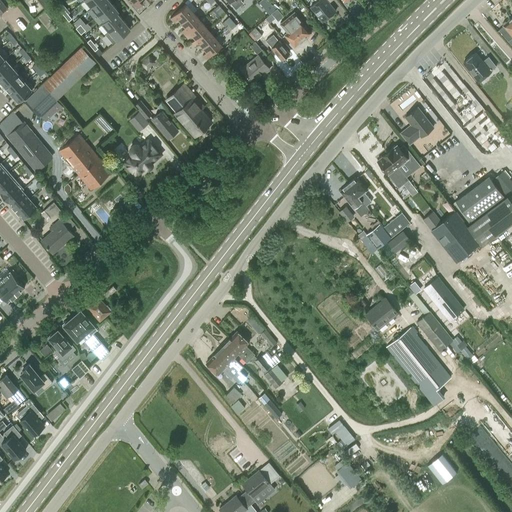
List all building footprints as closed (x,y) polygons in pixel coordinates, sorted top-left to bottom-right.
[(45,9),(52,3),(50,0),(40,0),(39,1),(45,9)] [(98,14),(112,2),(109,0),(97,0),(91,6),(98,14)] [(269,14),(275,8),(273,5),(268,0),(260,0),(259,1),(269,14)] [(316,0),(317,1),(310,6),(322,21),(335,11),(326,0),(316,0)] [(105,22),(118,11),(119,10),(112,2),(98,14),(105,22)] [(182,23),(194,13),(186,3),(171,17),(174,21),(177,18),(182,23)] [(287,11),(281,4),(277,8),(283,14),(287,11)] [(221,17),(226,13),(222,9),(217,13),(221,17)] [(277,9),(271,13),(275,18),(278,21),(283,16),(282,15),(277,9)] [(111,31),(124,19),(118,11),(105,22),(104,23),(111,31)] [(294,12),(286,19),(303,39),(311,32),(294,12)] [(185,33),(200,20),(194,13),(182,23),(185,27),(182,30),(185,33)] [(228,25),(233,21),(229,17),(224,21),(228,25)] [(504,26),(498,30),(508,41),(511,45),(511,19),(511,18),(503,25),(504,26)] [(132,27),(124,19),(111,31),(107,34),(115,42),(132,27)] [(295,46),(303,39),(286,19),(282,22),(288,30),(284,34),(295,46)] [(193,43),(209,29),(200,20),(185,33),(188,37),(191,35),(195,38),(191,41),(193,43)] [(232,29),(236,25),(233,21),(228,25),(232,29)] [(257,40),(262,35),(255,28),(250,32),(257,40)] [(203,48),(215,37),(209,29),(193,43),(195,46),(199,43),(203,48)] [(266,40),(272,47),(281,59),(289,53),(279,41),(277,39),(274,35),(273,34),(266,40)] [(206,51),(203,54),(206,59),(222,45),(215,37),(203,48),(206,51)] [(258,53),(262,49),(256,41),(251,45),(258,53)] [(40,116),(96,62),(81,46),(25,100),(40,116)] [(1,48),(0,48),(0,62),(5,58),(8,56),(1,48)] [(491,71),(496,66),(488,57),(482,61),(475,53),(463,62),(479,82),(492,72),(491,71)] [(147,70),(156,62),(149,54),(140,62),(147,70)] [(252,82),(269,68),(258,55),(242,69),(252,82)] [(5,58),(0,62),(0,76),(12,66),(5,58)] [(12,66),(0,76),(0,80),(4,86),(18,73),(12,66)] [(39,69),(36,71),(40,76),(43,73),(45,71),(42,67),(39,69)] [(439,71),(432,77),(450,99),(457,94),(439,71)] [(18,73),(4,86),(11,93),(25,81),(18,73)] [(35,89),(28,81),(12,95),(19,103),(35,89)] [(181,86),(166,99),(177,111),(175,112),(195,135),(211,121),(192,98),(194,96),(192,94),(190,96),(181,86)] [(152,114),(140,100),(134,105),(146,119),(152,114)] [(159,101),(155,105),(160,112),(162,110),(165,108),(159,101)] [(412,125),(401,133),(409,144),(420,135),(421,137),(433,127),(417,107),(405,117),(412,125)] [(169,137),(179,129),(162,110),(160,112),(153,118),(169,137)] [(148,122),(139,112),(130,120),(139,130),(148,122)] [(105,122),(101,126),(106,132),(111,128),(105,122)] [(52,156),(24,123),(8,137),(28,160),(35,170),(47,160),(52,156)] [(87,158),(94,152),(79,134),(59,150),(79,175),(91,164),(87,158)] [(149,139),(140,147),(140,146),(139,145),(138,144),(137,143),(136,143),(135,143),(134,143),(133,143),(132,143),(131,144),(130,145),(129,145),(129,146),(128,148),(128,149),(128,150),(129,151),(129,152),(130,153),(130,154),(131,154),(123,162),(135,176),(145,168),(146,169),(147,169),(148,169),(149,169),(150,169),(151,168),(152,167),(152,166),(153,165),(153,164),(152,163),(152,162),(161,154),(149,139)] [(387,153),(406,177),(420,166),(404,144),(399,148),(397,145),(395,146),(394,146),(392,148),(391,149),(387,153)] [(91,164),(79,175),(91,189),(111,172),(94,152),(87,158),(91,164)] [(378,160),(377,161),(388,174),(395,183),(399,179),(403,184),(403,183),(404,183),(404,182),(408,180),(406,177),(387,153),(382,156),(381,156),(379,158),(378,160)] [(0,178),(8,171),(1,162),(0,162),(0,178)] [(368,170),(364,173),(369,179),(372,176),(368,170)] [(511,187),(511,181),(503,170),(492,179),(505,194),(511,187)] [(1,193),(16,180),(8,171),(0,178),(0,192),(1,193)] [(471,221),(504,196),(489,176),(456,201),(471,221)] [(349,183),(366,206),(372,202),(364,192),(368,190),(358,178),(355,180),(354,179),(349,183)] [(22,190),(24,188),(16,180),(1,193),(0,192),(0,193),(8,202),(22,190)] [(404,183),(403,183),(412,195),(417,191),(408,180),(404,182),(404,183)] [(366,206),(349,183),(343,187),(344,188),(340,191),(350,203),(360,216),(369,209),(366,206)] [(29,199),(22,190),(8,202),(16,210),(29,199)] [(467,225),(466,225),(480,242),(482,246),(511,223),(511,202),(507,196),(471,222),(467,225)] [(37,207),(29,199),(16,210),(23,219),(37,207)] [(456,201),(452,204),(467,225),(471,222),(471,221),(456,201)] [(64,213),(54,202),(44,210),(51,218),(55,215),(56,215),(59,218),(64,213)] [(122,203),(118,206),(126,215),(130,212),(122,203)] [(353,216),(346,206),(340,211),(348,221),(353,216)] [(433,211),(423,219),(425,223),(436,215),(433,211)] [(456,261),(480,242),(466,225),(455,211),(431,229),(456,261)] [(402,212),(383,227),(391,237),(410,223),(402,212)] [(54,230),(42,240),(52,253),(73,234),(61,219),(51,226),(54,230)] [(374,228),(366,235),(373,244),(377,248),(391,237),(383,227),(380,223),(374,228)] [(38,229),(33,233),(37,238),(42,234),(38,229)] [(403,230),(387,242),(396,252),(411,240),(403,230)] [(366,235),(360,239),(367,248),(369,247),(373,244),(366,235)] [(373,244),(369,247),(382,263),(385,260),(373,244)] [(13,269),(2,278),(16,295),(21,291),(20,291),(25,287),(16,278),(19,276),(13,268),(12,269),(13,269)] [(16,295),(2,278),(1,276),(0,276),(0,303),(5,299),(7,302),(11,298),(12,299),(16,295)] [(438,277),(424,288),(450,320),(464,309),(438,277)] [(116,289),(113,286),(104,293),(107,297),(116,289)] [(407,287),(404,289),(409,295),(412,293),(407,287)] [(414,293),(409,296),(410,296),(425,315),(429,311),(414,293)] [(99,298),(88,307),(100,320),(111,310),(107,305),(105,306),(99,298)] [(375,306),(365,314),(377,329),(397,313),(385,298),(378,304),(379,305),(376,308),(375,306)] [(75,314),(72,317),(89,337),(92,334),(92,333),(97,329),(85,315),(86,314),(80,308),(75,313),(75,314)] [(453,339),(442,326),(429,312),(417,322),(439,350),(453,339)] [(89,337),(72,317),(68,320),(67,319),(62,324),(67,331),(68,330),(77,340),(82,335),(86,339),(89,337)] [(427,396),(450,378),(410,327),(387,346),(427,396)] [(266,329),(261,333),(271,347),(276,342),(266,329)] [(62,361),(72,352),(76,349),(72,344),(70,345),(57,330),(54,333),(53,332),(47,337),(52,343),(53,343),(58,348),(54,352),(62,361)] [(237,331),(230,338),(250,358),(253,361),(256,358),(253,355),(255,354),(245,345),(249,342),(237,331)] [(457,336),(453,339),(457,345),(461,341),(457,336)] [(247,362),(250,358),(230,338),(226,342),(225,342),(223,344),(223,345),(222,346),(234,357),(237,353),(247,362)] [(457,352),(460,349),(453,340),(449,343),(457,352)] [(461,341),(457,345),(461,350),(465,346),(461,341)] [(102,342),(97,346),(105,356),(110,352),(102,342)] [(44,355),(52,349),(47,343),(39,349),(44,355)] [(105,356),(97,346),(93,350),(101,360),(105,356)] [(218,350),(215,354),(235,374),(241,379),(243,381),(247,377),(240,370),(243,366),(234,357),(222,346),(221,347),(220,347),(218,349),(218,350)] [(465,346),(461,350),(465,355),(469,351),(465,346)] [(261,355),(255,361),(263,371),(270,365),(274,361),(266,352),(261,355)] [(232,377),(235,374),(215,354),(206,363),(217,374),(222,369),(225,372),(231,378),(232,377)] [(77,364),(84,372),(85,373),(90,369),(82,360),(77,364)] [(272,367),(264,374),(276,388),(283,381),(288,377),(276,363),(272,367)] [(40,377),(29,364),(23,369),(24,370),(20,374),(34,390),(40,385),(44,389),(52,382),(45,373),(40,377)] [(77,364),(71,369),(78,377),(80,378),(85,373),(84,372),(77,364)] [(235,374),(232,377),(238,382),(241,379),(235,374)] [(6,375),(0,380),(0,383),(2,386),(0,388),(0,389),(7,398),(10,396),(17,405),(25,398),(16,387),(15,387),(6,375)] [(71,384),(67,379),(60,384),(64,389),(70,384),(71,384)] [(233,403),(241,395),(233,387),(225,395),(233,403)] [(264,393),(259,398),(276,419),(282,414),(264,393)] [(232,407),(237,414),(246,408),(240,400),(232,407)] [(304,407),(300,401),(295,405),(300,411),(304,407)] [(31,410),(20,420),(33,435),(35,433),(36,434),(43,428),(42,427),(44,425),(39,420),(35,414),(39,411),(33,403),(28,407),(31,410)] [(58,415),(65,409),(60,403),(46,414),(51,421),(58,415)] [(339,420),(328,428),(332,434),(336,431),(343,425),(339,420)] [(425,437),(441,426),(437,420),(421,430),(425,437)] [(8,438),(1,444),(14,459),(26,449),(17,438),(21,435),(13,424),(3,432),(8,438)] [(336,431),(344,440),(347,444),(355,438),(344,425),(343,425),(336,431)] [(344,440),(338,444),(342,449),(344,448),(347,444),(344,440)] [(356,443),(346,450),(349,455),(359,448),(356,443)] [(337,470),(351,487),(361,479),(347,462),(337,470)] [(242,493),(251,504),(256,499),(254,497),(269,484),(258,470),(242,483),(247,490),(242,493)] [(148,483),(145,479),(138,484),(142,488),(148,483)] [(205,482),(201,485),(205,491),(209,488),(205,482)] [(246,508),(251,504),(242,493),(238,497),(236,495),(219,508),(222,511),(248,511),(246,509),(247,509),(246,508)]
